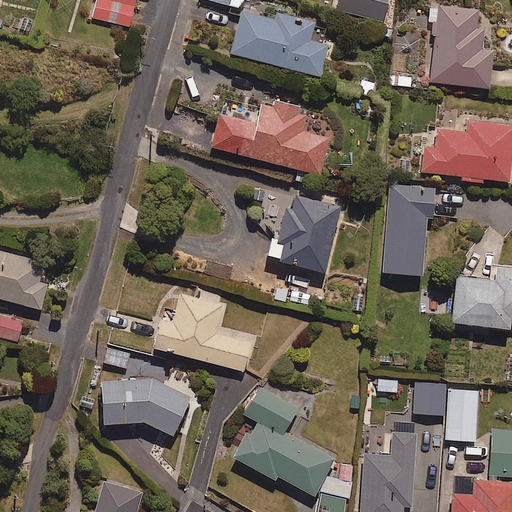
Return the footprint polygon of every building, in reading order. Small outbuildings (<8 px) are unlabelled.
[(136,0),(108,0),(108,1),(102,0),(94,0),(89,20),(130,30),(136,0)] [(339,0),(336,11),(383,24),(389,0),(339,0)] [(438,6),(428,82),(489,90),(494,55),(482,53),(485,31),(479,30),(481,13),(438,6)] [(276,24),(243,15),(232,57),(321,79),(329,48),(311,44),(315,26),(278,17),(276,24)] [(274,109),(261,106),(257,124),(218,115),(209,153),(321,179),(329,142),(302,135),(307,118),(300,116),(302,108),(275,102),(274,109)] [(423,147),(420,174),(461,179),(461,183),(483,186),(484,182),(510,185),(511,169),(511,127),(468,122),(467,134),(437,130),(435,148),(423,147)] [(436,191),(391,187),(383,276),(423,279),(428,221),(433,221),(436,191)] [(344,209),(298,198),(294,213),(287,212),(278,247),(284,248),(279,267),(327,278),(344,209)] [(46,263),(0,250),(0,301),(42,313),(49,286),(40,284),(46,263)] [(511,272),(499,271),(497,284),(457,279),(451,329),(511,337),(511,330),(511,272)] [(246,373),(253,344),(217,337),(224,306),(179,296),(173,325),(162,323),(155,353),(246,373)] [(25,321),(0,313),(0,340),(18,346),(25,321)] [(131,354),(108,349),(104,366),(127,371),(131,354)] [(399,380),(379,379),(378,392),(398,394),(399,380)] [(154,382),(102,387),(106,430),(145,426),(173,438),(191,399),(154,382)] [(447,385),(415,383),(413,416),(444,418),(447,385)] [(303,409),(261,386),(244,418),(258,425),(252,438),(248,436),(234,461),(277,483),(279,479),(316,499),(313,511),(345,511),(353,467),(290,434),(303,409)] [(480,392),(451,390),(447,443),(476,445),(480,392)] [(511,430),(492,429),(489,479),(511,480),(511,430)] [(412,509),(416,433),(391,431),(390,457),(363,456),(359,511),(404,511),(404,508),(412,509)] [(511,511),(511,486),(476,484),(475,496),(454,495),(452,511),(511,511)] [(137,511),(141,495),(104,486),(96,511),(137,511)]
